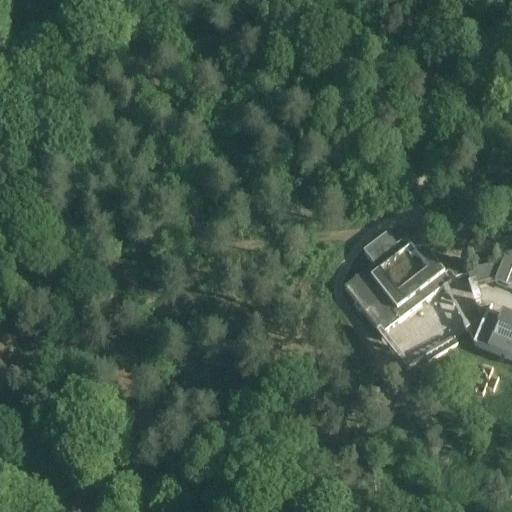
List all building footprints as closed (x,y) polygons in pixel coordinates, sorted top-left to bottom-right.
[(397,249),(387,237),(364,255),(373,268),(344,292),(380,336),(381,338),(383,337),(443,290),(451,284),(424,251),(417,256),(406,243),(397,249)] [(503,264),(467,273),(468,276),(472,288),(495,283),(494,284),(511,290),(511,256),(507,254),(503,264)] [(487,315),(474,348),(490,355),(511,363),(511,321),(503,317),(502,320),(487,315)] [(397,355),(383,337),(381,338),(380,336),(377,338),(393,358),(406,375),(410,372),(397,355)] [(453,340),(424,358),(426,362),(429,365),(458,347),(453,340)]
